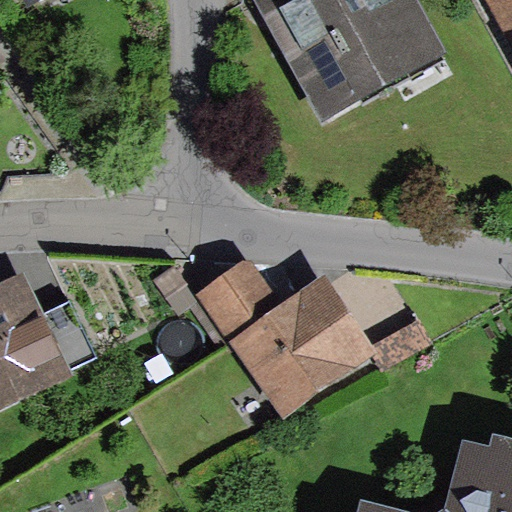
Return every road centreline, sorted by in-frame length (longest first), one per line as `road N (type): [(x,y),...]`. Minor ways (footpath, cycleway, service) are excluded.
road 1 (residential): [(511,261),(187,234)]
road 2 (residential): [(190,0),(187,234)]
road 3 (residential): [(187,234),(0,233)]
